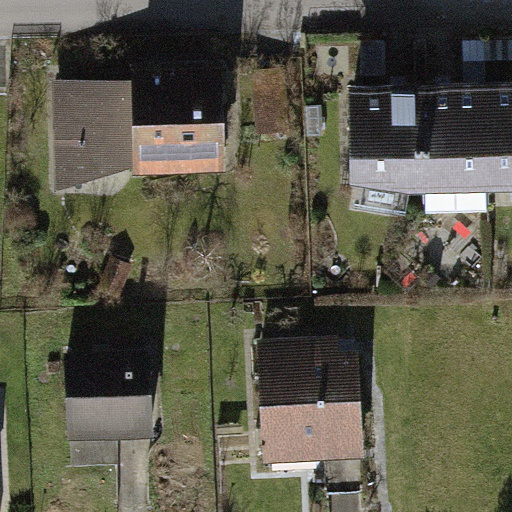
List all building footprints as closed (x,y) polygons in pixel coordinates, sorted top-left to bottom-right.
[(511,36),(464,37),(465,59),(511,58),(511,36)] [(218,109),(217,64),(141,65),(141,90),(60,92),(63,182),(142,155),(142,160),(219,158),(219,138),(226,131),(226,114),(218,109)] [(490,181),(511,180),(511,81),(488,82),(490,181)] [(488,82),(423,83),(425,183),(426,208),(490,207),(490,181),(488,82)] [(411,183),(425,183),(423,83),(356,84),(358,174),(411,183)] [(320,105),(309,106),(310,133),(321,133),(320,105)] [(126,275),(110,268),(101,287),(118,294),(126,275)] [(369,326),(270,330),(275,458),(374,454),(369,326)] [(160,340),(73,343),(76,433),(164,430),(160,340)] [(0,511),(8,511),(6,407),(0,406),(0,511)]
